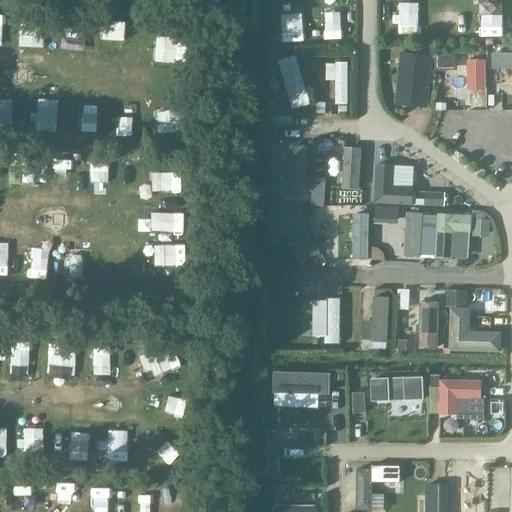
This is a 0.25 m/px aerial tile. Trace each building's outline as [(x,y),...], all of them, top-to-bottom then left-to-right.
[(172,32),(176,49),(193,45),(190,28),(172,32)] [(511,53),(491,53),(491,69),(511,68),(511,53)] [(311,104),(296,55),(277,61),(292,109),(311,104)] [(406,71),(404,88),(407,88),(405,105),(422,107),(424,91),(427,92),(429,73),(426,73),(428,57),(411,55),(409,71),(406,71)] [(459,56),(439,56),(439,104),(459,104),(459,56)] [(477,58),(476,98),(490,98),(491,58),(477,58)] [(347,104),(347,63),(335,63),(335,104),(347,104)] [(128,131),(148,132),(148,122),(128,121),(128,131)] [(308,146),(290,145),(288,192),(306,193),(308,146)] [(360,148),(344,147),(342,188),(358,189),(360,148)] [(376,165),(374,203),(412,205),(413,187),(392,186),(393,166),(376,165)] [(319,253),(299,209),(283,217),(302,260),(319,253)] [(422,213),(405,212),(403,255),(419,256),(422,213)] [(438,213),(435,257),(451,259),(453,231),(470,232),(471,216),(453,215),(453,214),(438,213)] [(367,214),(353,214),(352,260),(366,260),(367,214)] [(473,219),(472,236),(489,237),(490,220),(473,219)] [(388,298),(373,297),(371,341),(386,342),(388,298)] [(339,299),(325,299),(324,343),(339,343),(339,299)] [(429,303),(427,301),(420,301),(419,303),(419,310),(420,311),(419,347),(436,347),(437,303),(429,303)] [(451,349),(498,350),(499,342),(500,340),(501,334),(499,332),(493,332),(491,334),(467,333),(468,310),(452,310),(451,349)] [(329,374),(273,372),(273,393),(328,394),(329,374)] [(421,378),(372,380),(373,400),(422,398),(421,378)] [(457,414),(457,398),(480,398),(480,381),(440,380),(439,414),(457,414)] [(371,469),(356,469),(356,510),(371,511),(371,469)] [(445,511),(446,484),(426,484),(425,511),(445,511)]
